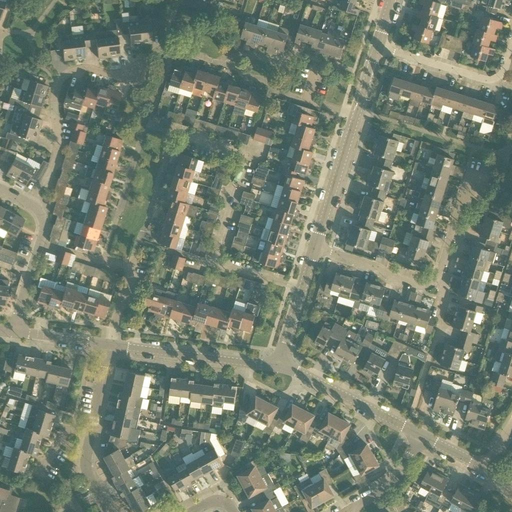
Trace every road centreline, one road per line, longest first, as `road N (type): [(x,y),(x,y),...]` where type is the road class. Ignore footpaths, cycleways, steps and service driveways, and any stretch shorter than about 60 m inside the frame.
road 1 (residential): [(27,202),(52,166),(58,81),(79,68),(135,75)]
road 2 (residential): [(315,248),(377,48)]
road 3 (residential): [(108,511),(85,455),(110,346)]
road 4 (residential): [(110,346),(279,367)]
road 5 (residential): [(511,40),(494,84),(377,48)]
road 6 (residential): [(421,435),(279,367)]
road 7 (residential): [(14,332),(42,234),(39,213),(27,202)]
road 8 (residential): [(437,283),(422,288),(315,248)]
road 9 (residential): [(437,283),(479,171)]
